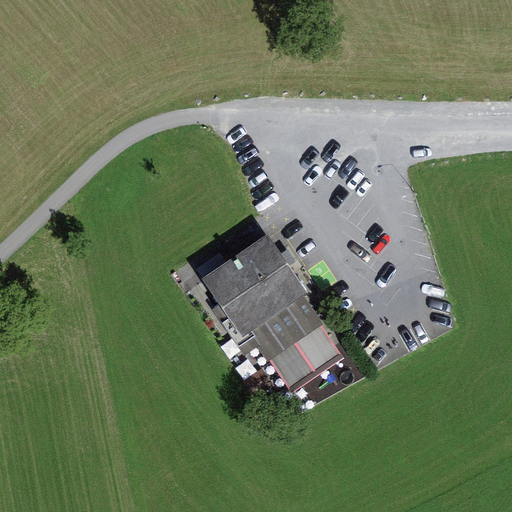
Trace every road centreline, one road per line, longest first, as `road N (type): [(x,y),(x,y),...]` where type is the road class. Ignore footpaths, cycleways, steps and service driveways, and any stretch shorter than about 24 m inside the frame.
road 1 (unclassified): [(511,121),(277,109),(172,114),(112,145)]
road 2 (track): [(112,145),(0,252)]
